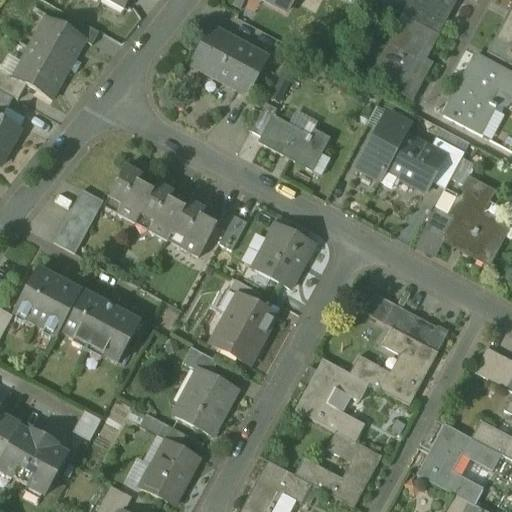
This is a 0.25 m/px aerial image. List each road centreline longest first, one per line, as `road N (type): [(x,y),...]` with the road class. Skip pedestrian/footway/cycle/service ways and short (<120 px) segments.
road 1 (residential): [(356,228),(199,511)]
road 2 (residential): [(356,228),(107,89)]
road 3 (residential): [(511,315),(356,228)]
road 4 (residential): [(107,89),(0,228)]
